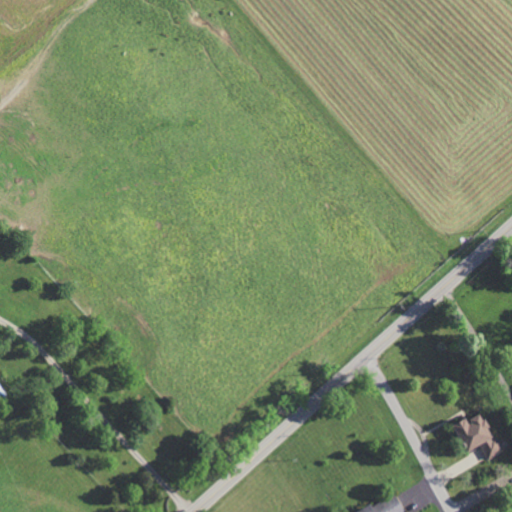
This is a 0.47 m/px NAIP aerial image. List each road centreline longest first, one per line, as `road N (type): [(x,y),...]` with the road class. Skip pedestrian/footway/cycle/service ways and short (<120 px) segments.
road 1 (primary): [(194,511),(511,224)]
road 2 (residential): [(368,354),(455,511)]
